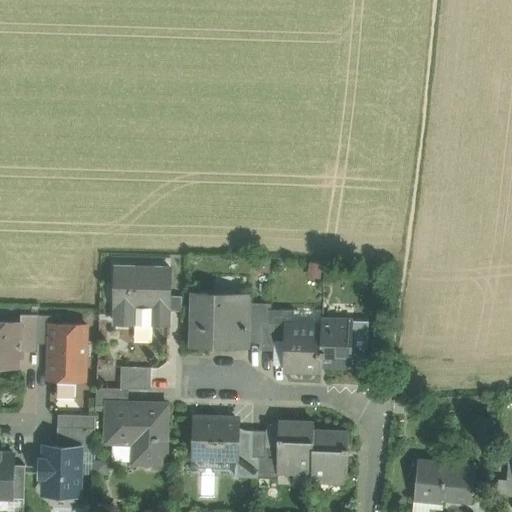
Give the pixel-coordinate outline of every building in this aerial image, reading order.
[(171,267),(117,266),(115,322),(135,322),(135,325),(153,325),(153,323),(169,323),(171,267)] [(248,293),(194,291),(192,340),(225,341),(224,345),(247,346),(247,342),(248,302),(248,293)] [(269,303),(248,302),(247,342),(260,342),(261,322),(268,322),(268,309),(269,303)] [(274,323),(274,341),(286,341),(286,324),(294,324),(295,310),(268,309),(268,322),(268,323),(274,323)] [(39,315),(22,314),(21,322),(22,322),(21,349),(38,350),(38,343),(39,315)] [(52,315),(39,315),(38,343),(50,343),(51,323),(52,323),(52,315)] [(353,320),(322,319),(322,325),(320,365),(321,365),(352,365),(353,320)] [(21,322),(0,321),(0,365),(18,366),(18,350),(21,349),(22,322),(21,322)] [(260,342),(260,348),(273,350),(274,341),(274,323),(268,323),(268,322),(261,322),(260,342)] [(52,323),(51,323),(50,343),(49,374),(56,374),(61,379),(73,380),(78,375),(85,375),(86,357),(86,337),(87,324),(52,323)] [(294,324),(286,324),(286,341),(285,363),(285,370),(321,371),(321,365),(320,365),(322,325),(294,324)] [(86,337),(86,357),(94,357),(95,337),(86,337)] [(273,363),(285,363),(286,341),(274,341),(273,350),(273,363)] [(152,366),(122,365),(121,387),(129,388),(151,388),(152,366)] [(73,380),(61,379),(58,383),(58,395),(60,398),(72,399),(75,396),(76,383),(73,380)] [(121,387),(97,387),(96,404),(109,405),(109,403),(128,404),(129,388),(121,387)] [(491,400),(479,400),(479,410),(491,410),(491,400)] [(128,404),(109,403),(109,405),(108,440),(113,440),(113,457),(115,460),(131,460),(139,460),(165,461),(167,405),(128,404)] [(96,415),(59,414),(58,427),(96,428),(96,415)] [(223,421),(197,420),(197,418),(195,418),(194,455),(218,456),(236,457),(238,457),(238,438),(238,430),(239,419),(223,419),(223,421)] [(279,421),(266,426),(266,430),(266,445),(278,445),(279,421)] [(315,422),(279,421),(278,445),(277,471),(279,471),(312,472),(314,430),(315,430),(315,422)] [(96,428),(58,427),(58,445),(81,446),(81,451),(95,452),(96,428)] [(253,430),(238,430),(238,438),(253,439),(253,430)] [(253,439),(252,456),(259,456),(265,456),(266,445),(266,430),(253,430),(253,439)] [(315,430),(314,430),(312,472),(312,481),(347,482),(349,431),(315,430)] [(253,439),(238,438),(238,457),(236,457),(236,473),(235,476),(258,477),(259,456),(252,456),(253,439)] [(58,445),(53,445),(53,459),(41,458),(40,475),(49,476),(49,493),(80,494),(81,451),(81,446),(58,445)] [(265,456),(259,456),(258,477),(278,478),(279,471),(277,471),(278,445),(266,445),(265,456)] [(0,450),(0,497),(13,497),(14,464),(14,454),(0,453),(0,450)] [(218,456),(218,472),(236,473),(236,457),(218,456)] [(195,458),(194,467),(213,467),(213,458),(195,458)] [(476,466),(418,460),(414,497),(443,500),(444,496),(473,499),(476,466)] [(26,465),(14,464),(13,497),(25,498),(26,465)] [(511,468),(504,468),(503,484),(497,483),(496,494),(511,495),(511,468)] [(107,496),(101,511),(114,511),(119,500),(107,496)] [(25,498),(13,497),(12,511),(24,511),(25,498)] [(443,500),(414,497),(412,511),(430,511),(431,507),(442,508),(443,500)]
